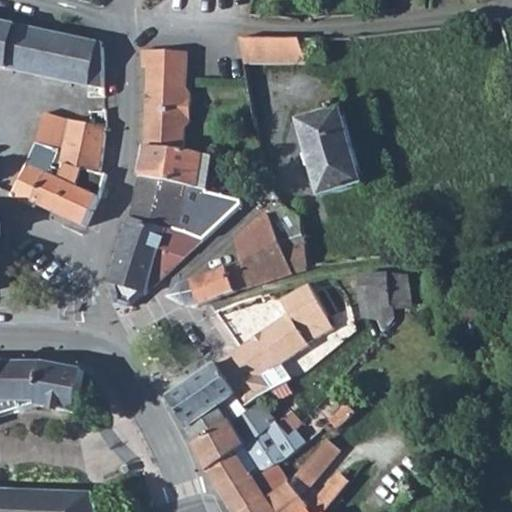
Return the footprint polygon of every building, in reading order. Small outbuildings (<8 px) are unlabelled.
[(0,21),(0,67),(89,87),(90,86),(105,89),(104,44),(0,21)] [(241,38),(245,66),(308,66),(307,61),(329,61),(323,39),(241,38)] [(188,53),(144,51),(146,116),(185,123),(190,123),(191,95),(186,95),(188,53)] [(365,185),(343,109),(334,111),(331,101),(320,104),(323,114),(299,121),(321,197),(365,185)] [(63,151),(60,165),(66,166),(101,174),(107,128),(72,121),(46,114),(37,143),(63,151)] [(146,116),(147,147),(184,152),(185,123),(146,116)] [(147,147),(141,177),(208,194),(215,158),(188,151),(188,152),(184,152),(147,147)] [(28,165),(15,198),(35,208),(36,204),(87,227),(101,198),(107,175),(101,174),(66,166),(61,179),(28,165)] [(141,177),(132,218),(165,229),(204,241),(243,205),(242,202),(208,194),(141,177)] [(284,212),(269,220),(283,247),(284,251),(302,246),(297,223),(284,212)] [(266,215),(231,240),(240,265),(248,290),(293,274),(284,251),(283,247),(269,220),(266,215)] [(110,284),(147,294),(149,288),(153,288),(204,241),(165,229),(132,218),(110,284)] [(302,246),(284,251),(293,274),(306,269),(302,246)] [(240,265),(180,289),(169,301),(191,310),(208,304),(248,290),(240,265)] [(385,272),(356,277),(363,309),(368,310),(377,308),(384,330),(398,323),(397,316),(387,273),(385,272)] [(406,275),(387,273),(397,316),(414,307),(406,275)] [(147,294),(110,284),(116,302),(133,307),(147,294)] [(249,385),(236,393),(245,408),(260,398),(267,394),(292,380),(282,365),(310,346),(309,344),(335,330),(310,284),(281,300),(290,316),(241,349),(232,355),(253,382),(249,385)] [(495,298),(440,295),(446,323),(493,326),(495,298)] [(232,355),(217,366),(236,393),(249,385),(253,382),(232,355)] [(0,417),(38,407),(78,414),(84,372),(46,365),(0,364),(0,417)] [(217,366),(196,380),(218,408),(227,404),(236,418),(249,412),(245,408),(236,393),(217,366)] [(196,380),(169,399),(188,427),(218,408),(196,380)] [(236,418),(231,422),(247,448),(278,422),(261,403),(249,412),(236,418)] [(218,408),(188,427),(196,445),(231,422),(236,418),(227,404),(218,408)] [(337,428),(339,431),(357,414),(348,405),(331,422),(337,428)] [(292,412),(279,424),(290,437),(297,430),(297,431),(303,425),(292,412)] [(231,422),(196,445),(207,471),(239,449),(246,459),(254,454),(262,466),(290,437),(279,424),(278,422),(247,448),(231,422)] [(239,449),(207,471),(223,496),(249,481),(253,478),(253,479),(279,466),(285,462),(308,444),(297,431),(297,430),(290,437),(262,466),(254,454),(246,459),(239,449)] [(329,440),(298,475),(310,486),(341,451),(329,440)] [(291,484),(279,466),(253,479),(253,478),(249,481),(223,496),(233,511),(306,511),(311,508),(291,484)] [(341,474),(311,508),(313,511),(327,511),(352,483),(341,474)] [(99,511),(95,494),(0,490),(0,511),(99,511)]
